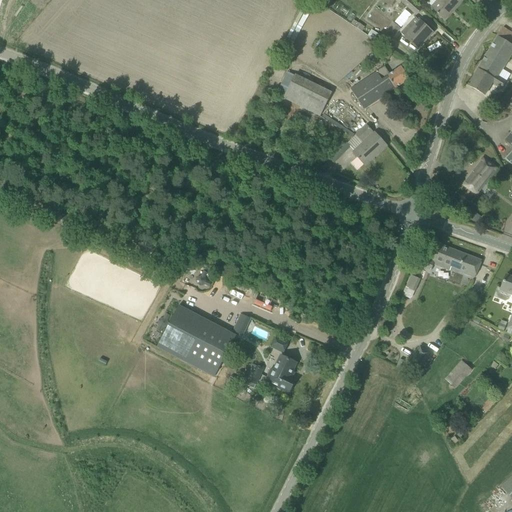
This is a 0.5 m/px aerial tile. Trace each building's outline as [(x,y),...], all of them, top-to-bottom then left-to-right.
[(399,0),(416,15),(421,9),(411,0),(399,0)] [(439,0),(432,8),(437,13),(445,19),(462,0),(439,0)] [(432,33),(425,26),(420,21),(412,30),(407,26),(401,33),(405,37),(405,38),(410,42),(418,49),(432,33)] [(386,31),(394,38),(401,30),(392,23),(386,31)] [(498,77),(511,54),(511,33),(503,28),(468,86),(484,96),(492,83),(502,89),(506,81),(498,77)] [(382,48),(378,54),(388,61),(392,55),(382,48)] [(285,72),(291,59),(283,55),(277,68),(285,72)] [(363,110),(409,80),(404,71),(401,67),(390,75),(385,67),(377,72),(349,90),(357,102),(363,110)] [(320,117),(332,93),(295,75),(287,91),(283,98),(283,99),(320,117)] [(408,123),(402,129),(406,133),(412,127),(408,123)] [(355,136),(362,143),(373,132),(367,125),(357,134),(355,136)] [(353,153),(365,166),(386,146),(375,134),(353,153)] [(463,185),(476,195),(497,169),(483,158),(463,185)] [(323,220),(333,224),(335,217),(326,213),(323,220)] [(445,269),(450,271),(451,269),(475,278),(478,270),(481,261),(432,242),(423,265),(432,269),(434,262),(446,267),(445,269)] [(201,276),(197,278),(196,281),(197,285),(201,286),(204,285),(209,286),(210,283),(206,281),(204,278),(206,273),(203,272),(201,276)] [(497,288),(494,297),(505,302),(509,300),(511,295),(511,277),(506,275),(501,289),(497,288)] [(412,276),(407,287),(413,290),(418,279),(412,276)] [(474,292),(467,299),(471,304),(479,297),(474,292)] [(159,326),(156,331),(160,333),(163,327),(166,326),(167,323),(166,320),(169,315),(166,313),(163,318),(160,319),(158,322),(159,326)] [(240,314),(238,320),(248,324),(251,319),(240,314)] [(174,315),(157,348),(214,378),(231,345),(174,315)] [(251,334),(267,341),(270,332),(255,326),(251,334)] [(272,348),(283,353),(289,343),(277,337),(272,348)] [(407,365),(416,370),(418,372),(430,354),(420,347),(407,365)] [(278,388),(289,393),(295,380),(292,378),(294,373),(292,372),(297,364),(280,356),(272,373),(270,372),(267,379),(279,385),(278,388)] [(445,380),(455,390),(473,371),(461,361),(445,380)] [(245,378),(248,379),(248,380),(257,385),(264,370),(255,366),(254,366),(251,365),(245,378)] [(484,396),(477,406),(485,412),(492,402),(484,396)] [(511,475),(500,486),(511,498),(511,475)]
